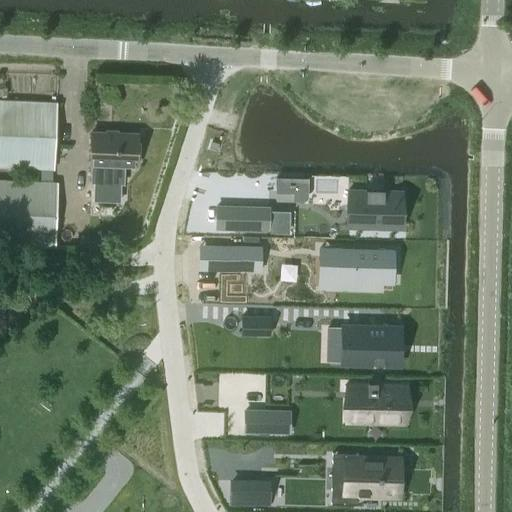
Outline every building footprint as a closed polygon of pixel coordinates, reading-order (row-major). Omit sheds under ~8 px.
[(111,102),(112,92),(98,92),(98,102),(111,102)] [(0,165),(52,167),(55,101),(0,98),(0,165)] [(124,183),(125,165),(135,166),(135,158),(139,158),(140,142),(136,142),(136,134),(90,132),(89,164),(91,164),(90,182),(124,183)] [(223,141),(225,135),(218,133),(216,138),(223,141)] [(0,243),(54,245),(57,180),(0,178),(0,243)] [(283,178),(274,178),(274,193),(283,193),(283,178)] [(347,190),(346,226),(400,227),(401,201),(401,193),(401,191),(398,191),(386,191),(383,191),(383,188),(382,188),(382,191),(366,190),(366,188),(365,188),(365,190),(347,190)] [(268,207),(215,205),(214,229),(267,231),(268,207)] [(260,248),(220,247),(220,269),(260,270),(260,248)] [(352,250),(351,277),(372,278),(372,287),(397,288),(397,280),(410,280),(411,251),(352,250)] [(241,334),(269,334),(269,317),(241,317),(241,334)] [(334,327),(333,362),(388,362),(388,327),(334,327)] [(348,385),(347,419),(403,420),(404,385),(348,385)] [(263,431),(263,409),(244,409),(244,431),(263,431)] [(331,459),(330,490),(356,491),(356,495),(379,496),(380,494),(396,495),(397,458),(380,458),(380,456),(357,455),(357,460),(331,459)] [(266,505),(266,480),(249,480),(248,504),(266,505)]
